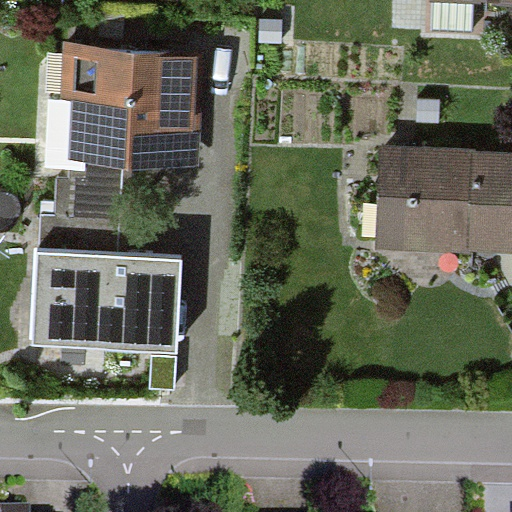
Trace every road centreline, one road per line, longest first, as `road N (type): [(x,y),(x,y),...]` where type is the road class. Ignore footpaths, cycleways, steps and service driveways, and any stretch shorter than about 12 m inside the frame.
road 1 (residential): [(131,430),(511,441)]
road 2 (residential): [(0,430),(131,430)]
